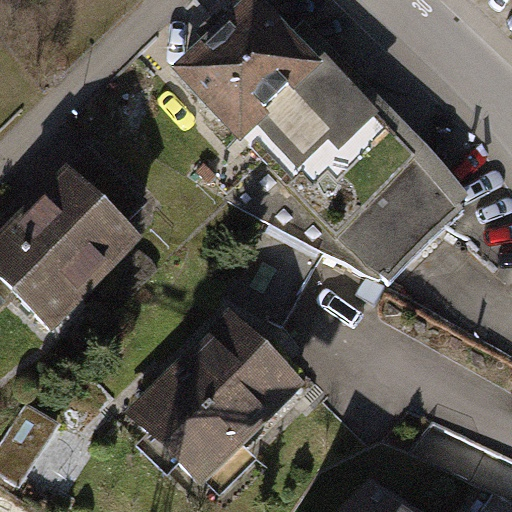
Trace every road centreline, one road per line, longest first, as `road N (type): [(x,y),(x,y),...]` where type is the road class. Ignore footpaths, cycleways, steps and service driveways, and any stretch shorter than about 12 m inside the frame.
road 1 (residential): [(0,163),(171,0)]
road 2 (residential): [(402,0),(511,111)]
